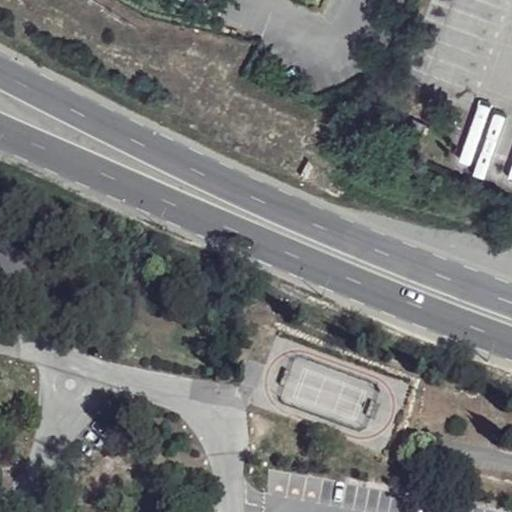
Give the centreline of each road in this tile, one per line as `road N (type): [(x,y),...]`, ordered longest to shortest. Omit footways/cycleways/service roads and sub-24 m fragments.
road 1 (primary): [(511,301),(293,214),(0,67)]
road 2 (primary): [(0,126),(511,345)]
